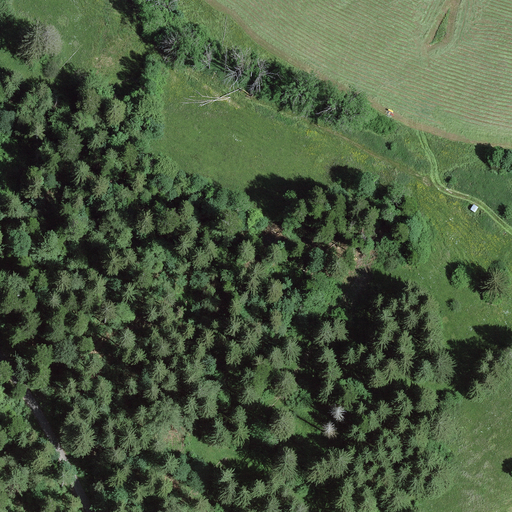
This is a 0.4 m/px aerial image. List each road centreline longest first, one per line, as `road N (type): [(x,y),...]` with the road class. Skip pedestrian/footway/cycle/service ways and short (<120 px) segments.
road 1 (track): [(128,0),(148,46),(186,74),(314,126),(511,232)]
road 2 (unclassified): [(0,360),(90,511)]
